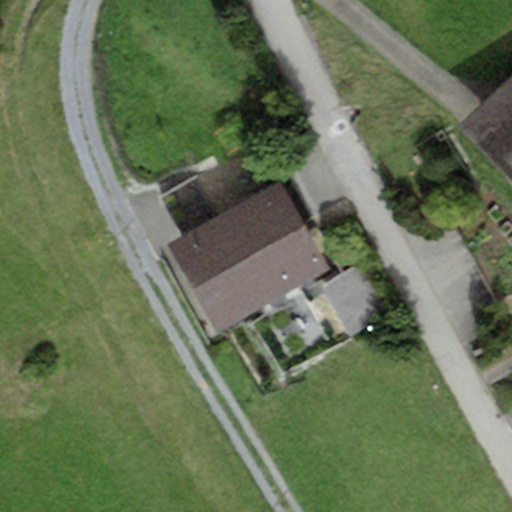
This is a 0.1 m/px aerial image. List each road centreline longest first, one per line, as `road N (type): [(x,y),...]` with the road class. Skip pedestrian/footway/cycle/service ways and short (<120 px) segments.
road 1 (track): [(87,0),(79,98),(91,146),(182,336),(281,511)]
road 2 (residential): [(265,0),(511,459)]
